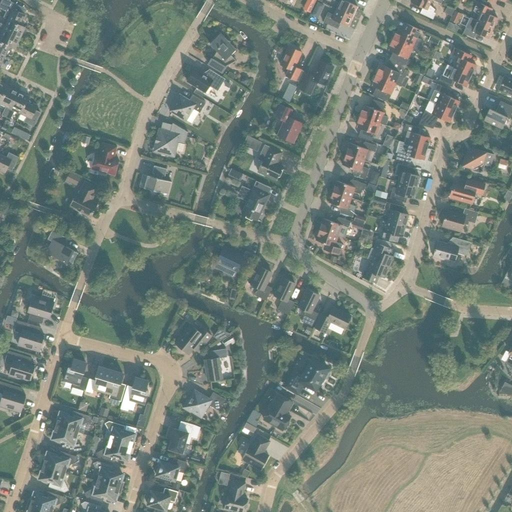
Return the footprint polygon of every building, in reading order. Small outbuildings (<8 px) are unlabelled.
[(4,0),(2,0),(0,4),(0,9),(7,13),(4,19),(8,21),(19,26),(22,20),(24,20),(26,16),(22,14),(24,9),(4,0)] [(336,9),(353,17),(357,7),(345,1),(345,0),(333,0),(333,1),(339,3),(336,9)] [(429,5),(432,0),(431,0),(411,0),(411,2),(423,8),(420,13),(433,19),(436,13),(434,13),(435,10),(429,5)] [(476,21),(493,29),(498,18),(486,13),(488,7),(477,2),(473,11),(479,16),(476,21)] [(348,27),(353,17),(336,9),(333,15),(328,13),(323,22),(329,25),(331,19),(348,27)] [(311,16),(317,18),(320,13),(314,10),(311,16)] [(461,14),(455,11),(450,21),(457,24),(461,14)] [(0,24),(0,29),(20,39),(25,29),(19,26),(8,21),(5,27),(0,24)] [(488,39),(493,29),(476,21),(474,26),(467,25),(463,34),(474,39),(476,33),(488,39)] [(395,34),(392,39),(412,49),(412,48),(418,51),(418,50),(419,50),(423,41),(416,37),(419,30),(407,24),(403,32),(399,30),(397,34),(395,34)] [(0,29),(0,35),(1,35),(0,37),(0,42),(10,47),(15,50),(20,39),(0,29)] [(227,41),(220,34),(210,44),(216,51),(216,55),(214,54),(208,64),(223,73),(226,67),(226,66),(234,59),(236,62),(237,61),(231,55),(236,50),(229,44),(230,42),(227,41)] [(407,59),(412,49),(392,39),(390,45),(391,46),(389,51),(394,53),(390,60),(406,67),(410,60),(407,59)] [(0,55),(5,58),(10,47),(0,42),(0,55)] [(295,67),(302,52),(289,46),(280,65),(289,69),(286,76),(296,81),(301,70),(295,67)] [(458,57),(453,67),(471,76),(476,65),(469,62),(472,56),(454,48),(451,54),(458,57)] [(396,84),(401,87),(402,85),(404,86),(407,79),(405,78),(409,71),(405,70),(406,67),(390,60),(387,67),(382,65),(380,70),(378,69),(376,75),(396,84)] [(333,67),(320,61),(313,77),(305,73),(298,88),(310,94),(316,81),(325,85),(333,67)] [(471,76),(453,67),(453,68),(447,65),(443,75),(442,75),(439,81),(450,86),(453,80),(466,86),(471,76)] [(205,75),(195,69),(187,82),(205,93),(209,86),(218,91),(225,79),(209,69),(205,75)] [(391,95),(396,84),(376,75),(373,81),(375,81),(372,86),(377,88),(373,96),(387,103),(391,95)] [(511,80),(504,77),(498,90),(511,96),(511,80)] [(0,103),(0,104),(8,86),(0,82),(0,103)] [(436,104),(455,112),(459,101),(446,95),(449,89),(437,84),(434,90),(441,93),(436,104)] [(8,86),(0,104),(6,106),(2,115),(6,117),(11,109),(19,91),(8,86)] [(11,109),(6,117),(11,119),(15,111),(21,113),(26,102),(27,102),(29,96),(19,91),(11,109)] [(282,99),(289,103),(292,96),(285,93),(282,99)] [(179,95),(170,111),(186,121),(186,120),(191,123),(198,112),(200,113),(206,103),(192,95),(189,100),(179,95)] [(359,116),(380,124),(386,126),(388,119),(387,117),(383,116),(384,113),(382,112),(385,104),(372,100),(370,108),(365,106),(363,111),(361,110),(359,116)] [(450,123),(455,112),(436,104),(430,101),(425,111),(419,124),(431,128),(436,117),(450,123)] [(511,112),(511,106),(500,101),(496,111),(489,109),(484,120),(502,129),(507,118),(509,119),(511,112)] [(26,102),(21,113),(27,116),(24,122),(34,126),(35,124),(41,112),(36,110),(38,106),(33,103),(33,105),(27,102),(26,102)] [(409,105),(402,102),(400,107),(407,110),(409,105)] [(215,108),(210,105),(207,110),(212,113),(215,108)] [(292,110),(280,105),(274,117),(285,121),(278,136),(293,143),(298,131),(299,132),(302,124),(289,117),(292,110)] [(413,118),(406,115),(404,120),(410,123),(413,118)] [(376,135),(380,124),(359,116),(357,122),(359,123),(357,128),(362,130),(359,137),(372,142),(375,134),(376,135)] [(188,132),(173,123),(170,132),(160,130),(154,151),(174,156),(177,142),(185,144),(188,132)] [(404,143),(408,144),(427,149),(430,138),(416,134),(418,128),(406,124),(404,131),(407,132),(404,143)] [(22,131),(19,137),(27,140),(30,135),(22,131)] [(90,138),(83,136),(81,143),(88,145),(90,138)] [(243,145),(257,152),(262,142),(247,136),(243,145)] [(350,143),(346,154),(364,160),(368,150),(375,152),(377,146),(365,142),(363,148),(350,143)] [(117,147),(103,143),(99,155),(95,154),(91,169),(99,171),(99,174),(106,176),(107,173),(115,175),(119,160),(114,159),(117,147)] [(427,149),(408,144),(405,155),(398,153),(396,159),(408,163),(410,157),(424,160),(427,149)] [(282,153),(265,145),(258,159),(263,161),(258,172),(260,173),(260,174),(264,176),(265,175),(276,180),(283,166),(277,164),(282,153)] [(487,153),(487,152),(475,149),(474,151),(467,155),(465,154),(461,166),(473,170),(473,171),(482,174),(484,165),(490,167),(494,155),(487,153)] [(1,156),(0,156),(0,169),(1,170),(1,172),(5,174),(7,169),(12,172),(19,158),(9,153),(6,159),(1,156)] [(364,160),(346,154),(342,165),(355,170),(353,175),(365,180),(367,174),(369,169),(362,167),(364,160)] [(508,161),(500,159),(498,168),(506,170),(508,161)] [(400,177),(399,183),(416,188),(420,177),(414,175),(415,169),(398,164),(394,175),(400,177)] [(167,169),(154,166),(152,173),(154,174),(153,177),(142,174),(139,187),(168,194),(172,182),(162,179),(163,176),(165,177),(167,169)] [(228,175),(233,177),(236,171),(231,169),(228,175)] [(80,178),(70,172),(65,181),(76,186),(80,178)] [(333,192),(351,198),(354,192),(360,194),(362,190),(364,191),(366,185),(352,180),(350,186),(337,181),(333,192)] [(269,195),(268,194),(271,188),(256,181),(252,191),(242,186),(237,197),(247,202),(242,213),(257,221),(269,195)] [(484,185),(472,181),(470,187),(455,183),(451,197),(471,203),(474,192),(481,194),(484,185)] [(91,201),(98,188),(85,182),(79,194),(77,193),(70,206),(91,217),(92,214),(93,214),(94,212),(93,212),(97,204),(91,201)] [(413,199),(416,188),(399,183),(397,189),(393,187),(390,198),(406,203),(407,197),(413,199)] [(348,209),(351,198),(333,192),(329,203),(342,207),(340,213),(352,217),(354,211),(348,209)] [(388,221),(405,226),(409,215),(403,213),(404,207),(390,203),(388,209),(391,210),(388,221)] [(463,215),(447,211),(442,226),(461,232),(463,224),(468,225),(469,222),(475,223),(478,212),(465,209),(463,215)] [(366,218),(356,215),(354,221),(364,224),(366,218)] [(323,219),(320,229),(338,236),(340,230),(347,232),(351,222),(339,217),(337,223),(323,219)] [(402,237),(405,226),(388,221),(385,232),(382,231),(381,237),(395,241),(396,235),(402,237)] [(338,236),(320,229),(316,240),(329,245),(327,251),(339,255),(341,249),(342,245),(336,243),(338,236)] [(52,242),(47,253),(53,256),(51,258),(59,268),(62,265),(65,262),(71,265),(70,265),(71,266),(77,253),(78,254),(78,253),(63,245),(67,238),(52,231),(48,239),(52,242)] [(453,246),(438,241),(435,250),(434,252),(435,252),(433,257),(444,260),(444,259),(455,262),(457,253),(467,256),(471,242),(455,238),(453,246)] [(367,259),(372,260),(389,267),(393,257),(387,254),(390,249),(376,243),(374,249),(371,248),(367,259)] [(243,256),(224,247),(214,268),(234,277),(236,272),(241,274),(251,254),(246,251),(243,256)] [(389,267),(372,260),(367,271),(365,270),(362,278),(376,283),(379,276),(384,278),(389,267)] [(272,273),(259,267),(251,285),(258,288),(255,296),(266,301),(272,288),(266,285),(272,273)] [(288,299),(295,284),(283,278),(274,296),(282,300),(277,310),(288,315),(294,303),(288,299)] [(319,295),(307,289),(298,307),(306,311),(301,321),(312,326),(318,314),(312,311),(319,295)] [(32,296),(27,312),(28,312),(30,312),(28,320),(42,324),(44,317),(49,318),(48,319),(49,319),(55,299),(53,303),(32,296)] [(351,316),(333,308),(328,317),(321,314),(314,328),(326,333),(331,322),(345,329),(349,320),(350,321),(350,319),(349,319),(351,316)] [(17,320),(14,331),(21,333),(18,345),(39,351),(37,356),(38,356),(44,335),(43,336),(39,334),(41,328),(17,320)] [(194,348),(199,352),(212,336),(202,328),(199,332),(191,325),(176,343),(172,340),(189,354),(194,348)] [(213,336),(219,341),(230,334),(219,329),(213,336)] [(236,343),(231,335),(222,341),(226,346),(231,343),(232,345),(236,343)] [(222,379),(219,358),(227,357),(226,349),(210,351),(211,359),(204,360),(208,381),(222,379)] [(32,358),(8,351),(5,361),(12,364),(9,375),(30,381),(28,386),(29,386),(35,365),(34,366),(30,364),(32,358)] [(71,368),(69,367),(65,380),(73,382),(72,387),(84,391),(88,378),(81,377),(83,372),(84,373),(86,364),(74,360),(71,368)] [(312,360),(303,376),(295,371),(286,386),(298,393),(304,383),(316,390),(323,378),(325,379),(327,378),(329,374),(329,372),(327,371),(328,368),(324,366),(323,364),(319,361),(316,362),(312,360)] [(105,392),(111,371),(99,367),(96,376),(97,377),(96,381),(89,379),(86,391),(92,393),(94,388),(105,392)] [(123,375),(111,371),(105,392),(110,393),(109,398),(121,402),(125,389),(118,387),(119,383),(120,384),(123,375)] [(148,382),(135,378),(133,387),(134,387),(132,392),(126,390),(120,409),(128,411),(128,409),(133,411),(136,401),(145,403),(148,391),(146,390),(148,382)] [(22,388),(0,381),(0,393),(3,394),(0,403),(0,405),(20,412),(19,416),(20,416),(26,396),(25,396),(20,395),(22,388)] [(511,395),(511,385),(505,382),(500,391),(511,397),(511,395)] [(219,411),(225,399),(213,392),(209,399),(195,390),(188,400),(187,400),(183,408),(190,412),(191,411),(201,418),(209,405),(219,411)] [(272,406),(271,405),(263,419),(283,430),(291,416),(286,413),(292,402),(278,394),(272,406)] [(101,408),(99,415),(107,417),(109,410),(101,408)] [(54,425),(78,432),(80,427),(91,421),(89,416),(73,411),(71,417),(60,414),(61,413),(60,413),(58,420),(56,420),(54,425)] [(256,426),(258,422),(255,420),(249,416),(246,421),(256,426)] [(111,435),(109,441),(133,448),(135,443),(132,442),(135,435),(134,435),(123,432),(125,426),(109,421),(105,423),(111,435)] [(191,438),(196,440),(200,429),(194,427),(181,421),(179,430),(170,428),(168,435),(171,436),(172,437),(172,439),(169,450),(182,454),(185,444),(189,445),(191,438)] [(76,438),(78,432),(54,425),(52,430),(55,431),(52,438),(53,438),(53,437),(64,441),(62,447),(78,452),(82,450),(76,438)] [(257,429),(251,425),(247,430),(254,434),(257,429)] [(257,435),(251,446),(250,445),(242,459),(260,469),(268,456),(263,453),(269,442),(257,435)] [(133,448),(109,441),(107,447),(96,453),(98,457),(114,462),(116,456),(127,459),(127,460),(129,452),(132,453),(133,448)] [(41,465),(65,473),(67,467),(78,461),(76,457),(60,451),(58,457),(48,454),(48,453),(47,453),(45,460),(43,460),(41,465)] [(171,464),(160,461),(159,466),(157,467),(156,468),(156,470),(155,472),(157,472),(156,475),(175,481),(178,471),(183,473),(187,462),(173,458),(171,464)] [(99,475),(97,481),(121,488),(123,483),(121,482),(123,475),(122,475),(111,472),(113,466),(97,461),(93,464),(99,475)] [(63,478),(65,473),(41,465),(40,470),(42,471),(39,478),(40,478),(40,477),(51,481),(49,487),(65,492),(69,490),(63,478)] [(229,475),(221,473),(220,479),(228,481),(229,475)] [(228,494),(225,508),(224,510),(232,511),(232,510),(240,511),(244,511),(248,499),(242,497),(245,483),(233,480),(229,494),(228,494)] [(121,488),(97,481),(96,487),(84,493),(86,497),(102,502),(104,496),(115,499),(115,500),(118,493),(120,493),(121,488)] [(163,494),(151,490),(150,495),(149,496),(148,498),(147,500),(146,501),(148,502),(147,505),(166,510),(169,501),(175,502),(178,492),(164,488),(163,494)] [(28,505),(49,511),(51,511),(54,507),(65,501),(63,497),(47,491),(45,497),(34,494),(35,493),(34,493),(32,500),(30,500),(28,505)] [(85,511),(99,511),(101,506),(85,502),(81,504),(85,511)]
